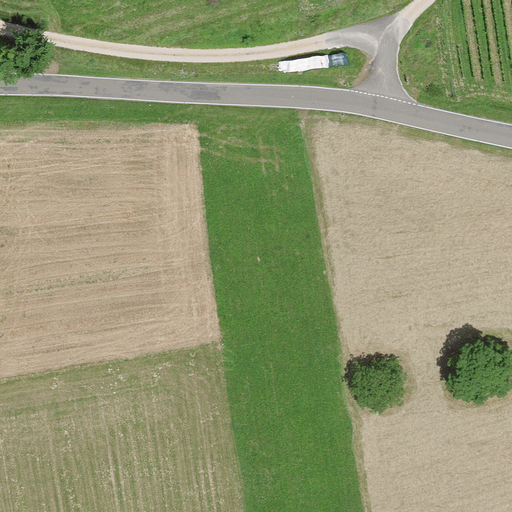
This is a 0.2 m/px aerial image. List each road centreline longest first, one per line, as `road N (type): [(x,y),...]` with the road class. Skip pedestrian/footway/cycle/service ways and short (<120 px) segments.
road 1 (tertiary): [(0,84),(284,92),(511,136)]
road 2 (track): [(0,28),(120,51),(304,48),(357,37),(388,53),(375,104)]
